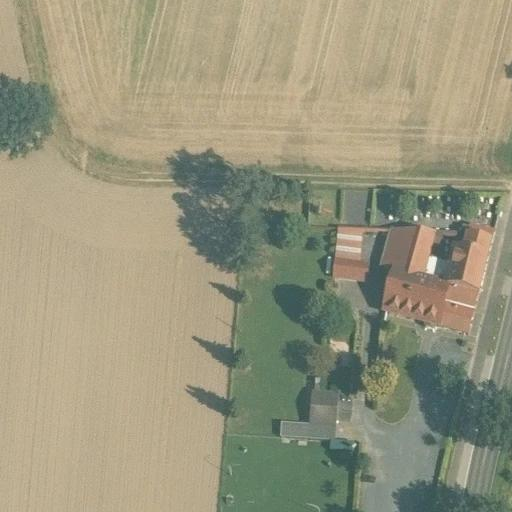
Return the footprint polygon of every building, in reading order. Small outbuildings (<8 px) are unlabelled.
[(337,233),(335,262),(361,266),(363,235),(337,233)] [(391,235),(382,272),(397,275),(398,276),(398,274),(399,271),(409,234),(382,233),(382,235),(391,235)] [(434,235),(409,234),(399,271),(422,277),(430,249),(434,235)] [(441,236),(434,235),(430,249),(441,250),(441,243),(441,236)] [(488,259),(457,251),(448,288),(448,289),(451,290),(479,297),(488,259)] [(370,268),(361,266),(335,262),(333,279),(367,286),(370,268)] [(422,277),(399,271),(398,274),(421,280),(422,277)] [(474,314),(446,307),(451,290),(448,289),(448,288),(421,280),(398,274),(398,276),(397,275),(387,313),(425,324),(437,327),(437,328),(469,336),(474,314)] [(479,297),(451,290),(446,307),(474,314),(479,297)] [(437,327),(425,324),(425,325),(424,328),(426,330),(433,332),(436,331),(437,328),(437,327)] [(338,399),(313,397),(311,425),(335,427),(336,427),(336,420),(337,407),(338,399)] [(352,409),(337,407),(336,420),(350,422),(352,409)] [(335,427),(311,425),(311,429),(282,427),(281,439),(334,443),(335,427)]
